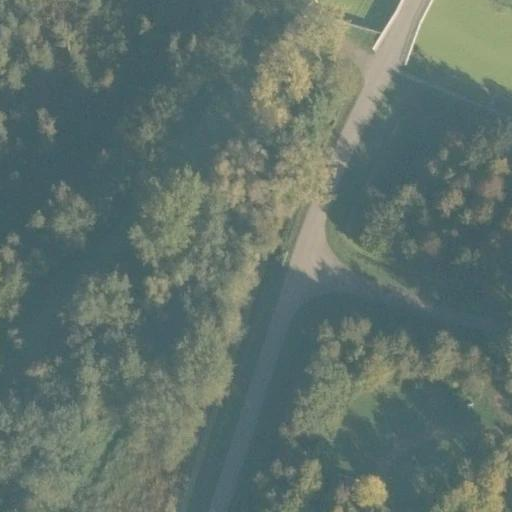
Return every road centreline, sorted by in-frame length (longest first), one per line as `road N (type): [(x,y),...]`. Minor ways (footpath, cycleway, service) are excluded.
road 1 (tertiary): [(299,267),(325,190),(419,0)]
road 2 (tertiary): [(218,511),(299,267)]
road 3 (unclassified): [(299,267),(511,329)]
